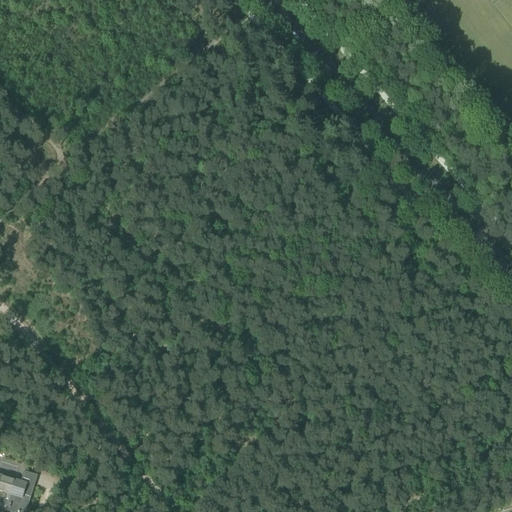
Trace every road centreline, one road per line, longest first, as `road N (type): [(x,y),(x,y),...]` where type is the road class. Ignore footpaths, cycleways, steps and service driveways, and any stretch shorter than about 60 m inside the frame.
road 1 (tertiary): [(511,271),(267,0)]
road 2 (track): [(88,409),(344,200)]
road 3 (track): [(511,378),(344,200),(401,150)]
road 4 (track): [(172,511),(0,301)]
